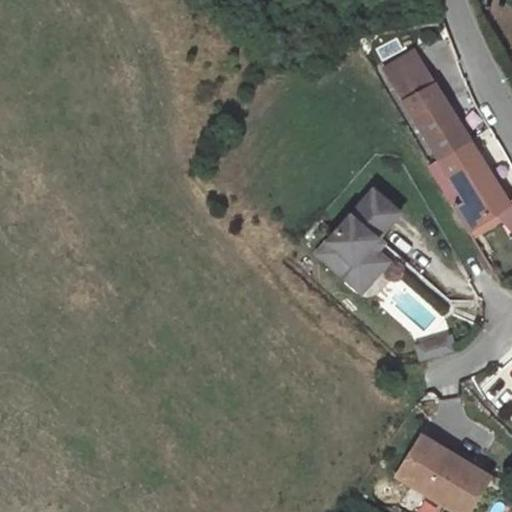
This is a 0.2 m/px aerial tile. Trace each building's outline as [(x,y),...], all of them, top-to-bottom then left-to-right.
[(404,28),(349,31),(379,82),(389,76),(440,160),(471,141),(404,28)] [(451,201),(465,225),(505,200),(505,199),(471,141),(440,160),(460,194),(451,201)] [(402,208),(375,185),(320,252),(365,289),(392,257),(379,247),(386,239),(381,234),(402,208)] [(511,206),(505,200),(465,225),(474,240),(503,219),(511,213),(511,206)] [(511,213),(503,219),(511,230),(511,213)] [(419,363),(456,352),(451,333),(414,343),(419,363)] [(412,437),(392,480),(461,511),(465,511),(485,470),(412,437)]
